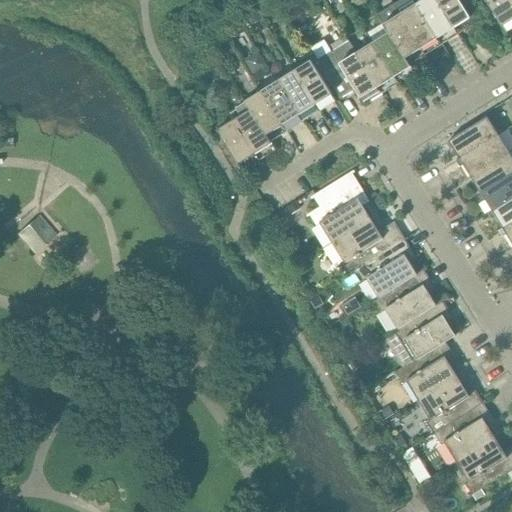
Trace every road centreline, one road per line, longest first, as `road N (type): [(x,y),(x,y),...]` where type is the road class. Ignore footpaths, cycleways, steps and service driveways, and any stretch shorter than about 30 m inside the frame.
road 1 (residential): [(397,147),(396,168),(511,360)]
road 2 (residential): [(262,187),(353,133),(397,147)]
road 3 (residential): [(511,74),(397,147)]
